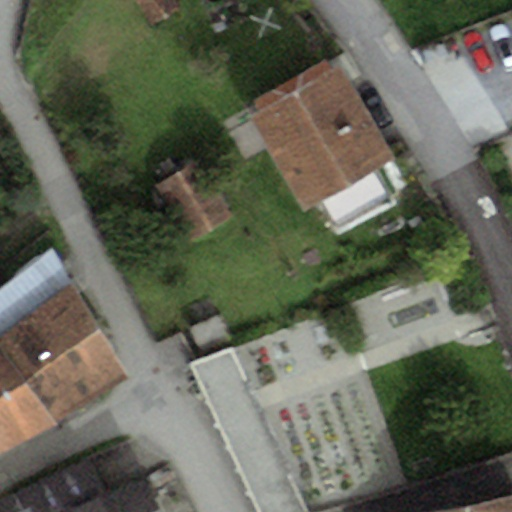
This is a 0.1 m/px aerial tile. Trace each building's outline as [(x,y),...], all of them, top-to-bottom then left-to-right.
[(181,7),(176,0),(134,0),(152,27),(181,7)] [(340,60),(249,112),(304,208),(322,198),(374,168),(395,156),(340,60)] [(203,162),(149,191),(181,250),(235,221),(203,162)] [(374,168),(322,198),(340,229),(392,200),(374,168)] [(73,285),(0,337),(0,349),(58,426),(130,380),(73,285)] [(0,457),(58,426),(0,349),(0,457)] [(306,511),(230,352),(192,370),(260,511),(306,511)] [(90,459),(0,500),(0,511),(160,511),(143,475),(106,493),(90,459)] [(511,511),(511,497),(441,511),(511,511)]
